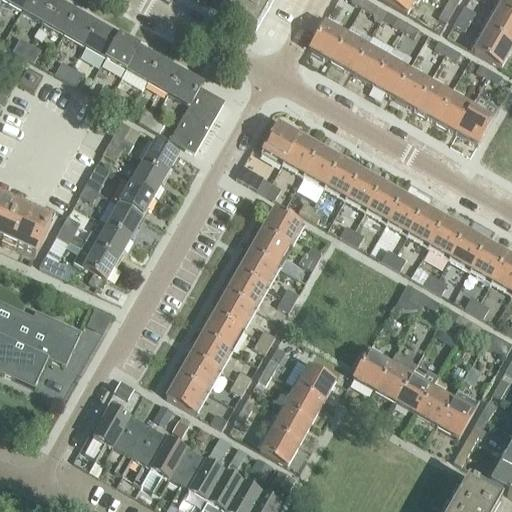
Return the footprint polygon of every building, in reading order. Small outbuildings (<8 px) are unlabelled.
[(19,16),(27,0),(1,0),(0,2),(0,5),(19,16)] [(41,28),(54,5),(45,0),(27,0),(19,16),(41,28)] [(253,37),(274,0),(230,0),(220,18),(223,20),(223,21),(228,25),(229,23),(253,37)] [(361,12),(366,4),(358,0),(353,0),(350,6),(361,12)] [(405,19),(415,0),(379,0),(378,3),(405,19)] [(511,23),(511,0),(504,0),(496,15),(511,23)] [(451,18),(458,5),(450,1),(443,13),(451,18)] [(372,19),(377,11),(366,4),(361,12),(372,19)] [(62,40),(75,17),(54,5),(41,28),(62,40)] [(486,19),(491,11),(482,7),(478,14),(486,19)] [(469,27),(474,18),(464,11),(459,21),(469,27)] [(445,28),(451,18),(443,13),(437,23),(445,28)] [(511,52),(511,50),(511,23),(496,15),(484,36),(511,52)] [(82,52),(95,28),(75,17),(62,40),(82,52)] [(463,36),(469,27),(459,21),(454,29),(463,36)] [(403,36),(407,28),(396,22),(391,30),(403,36)] [(103,64),(116,40),(95,28),(82,52),(103,64)] [(329,67),(344,40),(323,28),(307,55),(329,67)] [(414,43),(418,35),(407,28),(403,36),(414,43)] [(499,72),(511,52),(484,36),(472,57),(499,72)] [(124,76),(138,52),(116,40),(103,64),(124,76)] [(350,79),(365,52),(344,40),(329,67),(350,79)] [(23,63),(30,49),(19,43),(12,56),(23,63)] [(445,61),(449,52),(438,46),(433,54),(445,61)] [(33,68),(40,55),(30,49),(23,63),(33,68)] [(140,95),(158,64),(138,52),(124,76),(125,76),(121,84),(140,95)] [(371,91),(386,64),(365,52),(350,79),(371,91)] [(456,67),(460,58),(449,52),(445,61),(456,67)] [(166,99),(179,76),(158,64),(140,95),(141,96),(146,88),(166,99)] [(391,103),(407,76),(386,64),(371,91),(391,103)] [(64,86),(72,73),(61,67),(54,80),(64,86)] [(486,84),(490,76),(480,69),(475,78),(486,84)] [(75,92),(82,79),(72,73),(64,86),(75,92)] [(33,97),(41,83),(26,74),(18,89),(33,97)] [(193,158),(222,107),(209,99),(198,93),(201,88),(179,76),(166,99),(188,111),(168,145),(183,154),(183,153),(193,158)] [(412,115),(428,87),(407,76),(391,103),(412,115)] [(497,91),(502,82),(490,76),(486,84),(497,91)] [(6,101),(11,90),(0,84),(0,98),(5,101),(6,101)] [(433,127),(449,99),(428,87),(412,115),(433,127)] [(105,109),(113,97),(103,91),(95,104),(105,109)] [(117,116),(124,103),(113,97),(105,109),(117,116)] [(454,138),(469,111),(449,99),(433,127),(454,138)] [(475,151),(491,123),(469,111),(454,138),(475,151)] [(147,133),(154,120),(144,115),(137,127),(147,133)] [(158,139),(165,127),(154,120),(147,133),(158,139)] [(123,144),(130,132),(120,127),(108,149),(121,157),(127,160),(133,150),(123,144)] [(281,169),(296,141),(275,129),(260,157),(281,169)] [(302,181),(317,153),(296,141),(281,169),(302,181)] [(164,181),(176,159),(153,146),(141,168),(164,181)] [(115,168),(121,157),(108,149),(102,160),(115,168)] [(323,192),(338,165),(317,153),(302,181),(323,192)] [(344,204),(359,177),(338,165),(323,192),(344,204)] [(152,202),(164,181),(141,168),(129,189),(152,202)] [(365,216),(380,188),(359,177),(344,204),(365,216)] [(98,198),(103,187),(90,180),(85,190),(98,198)] [(264,200),(271,189),(262,184),(255,195),(264,200)] [(386,228),(401,200),(380,188),(365,216),(386,228)] [(152,202),(129,189),(118,209),(140,222),(152,202)] [(274,206),(280,194),(271,189),(264,200),(274,206)] [(92,209),(98,198),(85,190),(79,201),(92,209)] [(407,240),(422,212),(401,200),(386,228),(407,240)] [(49,226),(0,203),(0,246),(33,262),(49,226)] [(305,224),(312,212),(303,207),(297,219),(305,224)] [(128,243),(140,222),(118,209),(106,231),(128,243)] [(315,229),(322,218),(312,212),(305,224),(315,229)] [(428,251),(443,224),(422,212),(407,240),(428,251)] [(299,230),(272,214),(260,236),(287,251),(299,230)] [(74,239),(80,229),(67,222),(61,232),(74,239)] [(449,263),(464,236),(443,224),(428,251),(449,263)] [(116,264),(128,243),(106,231),(94,251),(85,246),(116,264)] [(348,248),(355,237),(345,231),(339,242),(348,248)] [(68,250),(74,239),(61,232),(55,243),(68,250)] [(275,272),(287,251),(260,236),(248,257),(275,272)] [(470,275),(485,248),(464,236),(449,263),(470,275)] [(357,253),(363,241),(355,237),(348,248),(357,253)] [(104,285),(113,271),(116,264),(85,246),(80,255),(79,255),(72,267),(82,272),(94,279),(86,293),(96,299),(104,285)] [(491,287),(506,259),(485,248),(470,275),(491,287)] [(316,267),(321,258),(310,252),(306,261),(316,267)] [(389,271),(396,260),(387,255),(380,266),(389,271)] [(263,293),(275,272),(248,257),(236,278),(263,293)] [(511,299),(511,298),(511,262),(506,259),(491,287),(511,299)] [(398,277),(405,265),(396,260),(389,271),(398,277)] [(311,277),(316,267),(306,261),(300,271),(311,277)] [(61,283),(66,272),(44,262),(38,273),(61,283)] [(251,314),(263,293),(236,278),(224,299),(251,314)] [(431,295),(438,284),(428,279),(422,290),(431,295)] [(441,301),(447,289),(438,284),(431,295),(441,301)] [(406,289),(399,301),(420,313),(427,301),(406,289)] [(293,310),(298,300),(286,294),(281,303),(293,310)] [(239,335),(251,314),(224,299),(212,319),(239,335)] [(434,317),(438,308),(427,302),(423,310),(434,317)] [(473,319),(480,308),(470,302),(464,314),(473,319)] [(288,318),(293,310),(281,303),(276,311),(288,318)] [(64,371),(80,338),(35,317),(32,323),(0,307),(0,377),(33,393),(47,363),(64,371)] [(482,324),(488,313),(480,308),(473,319),(482,324)] [(96,313),(88,328),(105,336),(112,320),(96,313)] [(453,327),(458,319),(448,314),(440,326),(453,333),(455,329),(453,327)] [(493,327),(498,319),(492,316),(487,324),(493,327)] [(227,356),(239,335),(212,319),(200,340),(227,356)] [(465,334),(470,326),(458,319),(453,327),(455,329),(465,334)] [(475,340),(480,332),(470,326),(465,334),(475,340)] [(269,351),(274,342),(263,335),(258,345),(269,351)] [(215,377),(227,356),(200,340),(188,361),(215,377)] [(507,358),(511,350),(500,343),(496,351),(507,358)] [(264,360),(269,351),(258,345),(252,353),(264,360)] [(372,396),(388,369),(367,357),(353,381),(351,384),(372,396)] [(203,397),(215,377),(188,361),(176,382),(203,397)] [(272,380),(278,369),(269,364),(263,375),(272,380)] [(393,408),(413,374),(413,373),(408,381),(388,369),(372,396),(393,408)] [(320,409),(333,387),(306,371),(293,393),(320,409)] [(414,420),(436,382),(426,376),(424,380),(413,374),(393,408),(414,420)] [(265,391),(272,380),(263,375),(257,386),(265,391)] [(245,393),(250,384),(239,377),(234,386),(245,393)] [(191,418),(203,397),(176,382),(164,403),(191,418)] [(435,432),(451,405),(430,394),(437,382),(436,382),(414,420),(435,432)] [(500,405),(508,389),(500,384),(491,400),(500,405)] [(240,402),(245,393),(234,386),(229,395),(240,402)] [(308,430),(320,409),(293,393),(281,414),(308,430)] [(122,413),(127,404),(118,400),(113,408),(122,413)] [(456,444),(472,417),(451,405),(435,432),(456,444)] [(248,421),(254,410),(246,406),(240,416),(248,421)] [(486,427),(495,411),(487,407),(479,422),(486,427)] [(170,415),(161,410),(157,419),(165,424),(170,415)] [(110,455),(127,425),(108,414),(90,444),(103,451),(93,467),(101,472),(111,455),(110,455)] [(297,450),(308,430),(281,414),(270,435),(297,450)] [(241,433),(247,422),(248,421),(240,416),(233,428),(241,433)] [(220,435),(225,426),(215,420),(210,429),(220,435)] [(474,449),(486,427),(479,422),(466,444),(474,449)] [(128,466),(145,435),(127,425),(110,455),(111,455),(121,461),(112,478),(120,482),(129,466),(128,466)] [(181,443),(187,432),(178,426),(172,436),(181,443)] [(210,439),(200,434),(195,443),(205,449),(210,439)] [(147,476),(164,446),(145,435),(128,466),(129,466),(140,472),(131,489),(139,493),(148,477),(147,476)] [(285,471),(297,450),(270,435),(257,456),(285,471)] [(220,459),(227,448),(221,444),(214,455),(220,459)] [(460,473),(474,449),(466,444),(452,468),(460,473)] [(166,487),(183,457),(164,446),(147,476),(148,477),(159,483),(150,499),(158,504),(167,488),(166,487)] [(511,471),(511,446),(501,465),(511,471)] [(185,498),(202,468),(183,457),(166,487),(167,488),(178,494),(168,510),(171,511),(177,511),(186,498),(185,498)] [(247,473),(252,465),(245,460),(240,469),(247,473)] [(275,474),(257,464),(252,471),(270,481),(275,474)] [(511,501),(511,471),(501,465),(488,488),(511,501)] [(204,509),(221,478),(202,468),(185,498),(186,498),(196,504),(192,511),(203,511),(205,509),(204,509)] [(294,485),(278,475),(271,488),(287,498),(294,485)] [(226,511),(240,489),(221,478),(204,509),(205,509),(209,511),(226,511)] [(495,511),(499,505),(475,492),(476,490),(471,488),(470,489),(466,487),(451,511),(495,511)] [(251,511),(259,500),(240,489),(226,511),(251,511)] [(278,511),(279,511),(259,500),(251,511),(278,511)]
